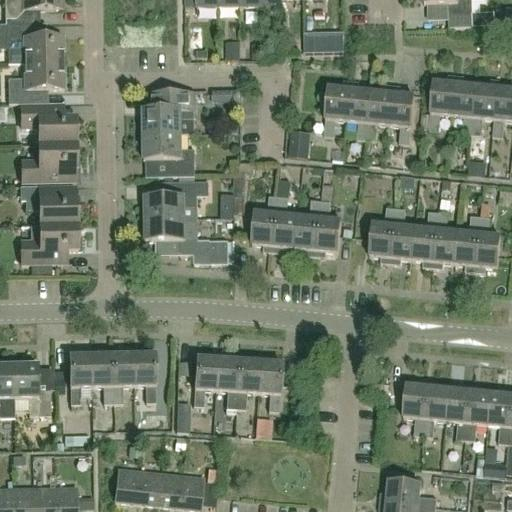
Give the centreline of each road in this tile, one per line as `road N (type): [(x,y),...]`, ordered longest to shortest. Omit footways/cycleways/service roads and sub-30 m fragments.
road 1 (tertiary): [(109,311),(355,327)]
road 2 (residential): [(109,311),(103,84)]
road 3 (residential): [(340,511),(355,327)]
road 4 (residential): [(279,81),(103,84)]
road 5 (tertiary): [(355,327),(511,341)]
